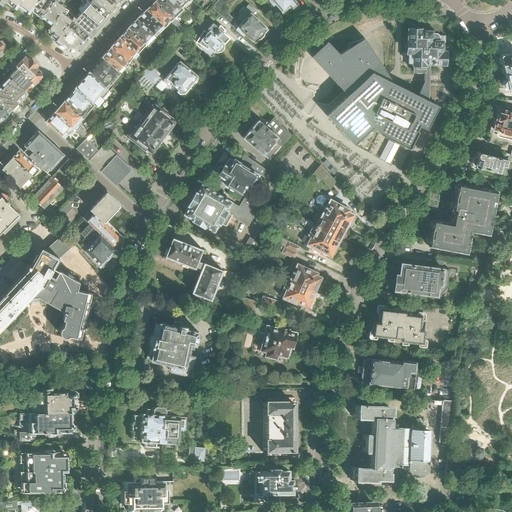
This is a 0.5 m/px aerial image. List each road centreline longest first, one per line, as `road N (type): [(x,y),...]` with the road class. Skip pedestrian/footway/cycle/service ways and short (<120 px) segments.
road 1 (residential): [(319,511),(334,341),(377,245),(469,100),(474,30)]
road 2 (residential): [(361,0),(313,20),(274,52),(202,133),(145,220)]
road 3 (residential): [(145,220),(101,382),(92,511)]
road 4 (residential): [(33,119),(145,220)]
